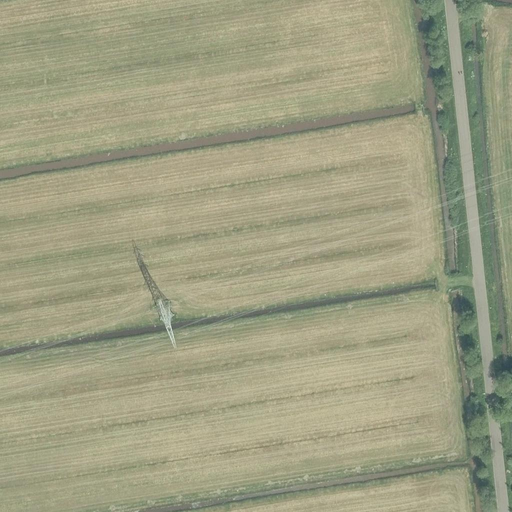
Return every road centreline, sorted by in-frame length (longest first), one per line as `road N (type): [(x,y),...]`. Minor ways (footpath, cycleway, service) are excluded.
road 1 (tertiary): [(493,390),(447,0)]
road 2 (tertiary): [(505,511),(493,390)]
